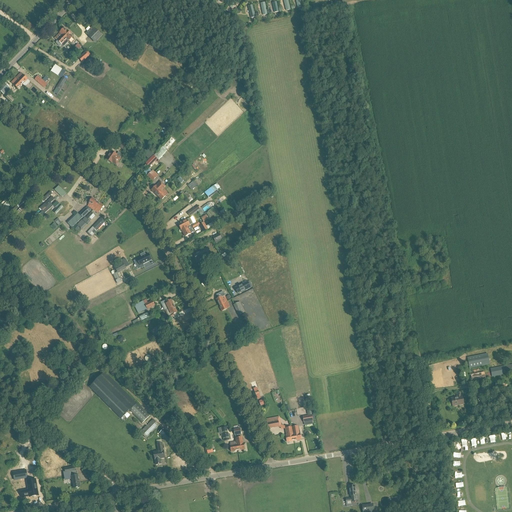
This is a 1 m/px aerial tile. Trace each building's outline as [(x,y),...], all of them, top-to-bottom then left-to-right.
[(232,9),(238,0),(232,0),(228,6),(232,9)] [(64,29),(59,34),(66,40),(68,42),(73,37),(71,35),(67,31),(66,31),(64,29)] [(95,29),(88,36),(95,43),(102,35),(95,29)] [(59,34),(55,38),(58,40),(56,42),(56,44),(59,46),(60,46),(62,45),(64,47),(66,44),(68,42),(66,40),(59,34)] [(85,53),(79,59),(82,62),(89,57),(89,56),(85,53)] [(90,61),(89,59),(86,62),(86,63),(86,64),(90,68),(96,62),(93,58),(90,61)] [(59,76),(63,69),(54,64),(50,71),(59,76)] [(16,78),(23,85),(28,80),(21,73),(16,78)] [(44,88),(48,84),(38,76),(34,80),(44,88)] [(57,88),(54,93),(57,95),(67,79),(63,77),(56,87),(57,88)] [(23,85),(16,78),(12,82),(14,85),(13,85),(18,89),(23,85)] [(122,136),(116,145),(124,150),(129,141),(122,136)] [(151,149),(149,151),(148,149),(145,152),(151,157),(154,154),(152,153),(154,151),(151,149)] [(111,151),(106,159),(112,163),(116,165),(121,158),(120,158),(120,157),(121,157),(122,155),(119,153),(117,155),(111,151)] [(150,168),(156,161),(157,162),(159,161),(157,159),(156,160),(153,156),(146,163),(150,168)] [(148,177),(153,181),(157,177),(151,172),(150,171),(146,174),(148,176),(148,177)] [(198,186),(201,183),(200,182),(197,178),(194,181),(188,186),(192,191),(197,186),(198,186)] [(156,187),(152,191),(157,196),(164,189),(166,187),(161,182),(156,187)] [(204,191),(208,198),(220,190),(216,184),(204,191)] [(56,192),(62,198),(66,193),(61,188),(56,192)] [(164,189),(157,196),(161,200),(166,196),(168,194),(164,189)] [(44,202),(52,194),(50,191),(42,199),(44,202)] [(182,191),(180,193),(189,203),(193,200),(186,192),(185,194),(182,191)] [(226,198),(224,195),(216,201),(220,207),(224,204),(222,201),(226,198)] [(87,207),(93,210),(98,202),(92,198),(89,204),(87,207)] [(48,200),(40,207),(45,213),(53,205),(48,200)] [(2,207),(6,211),(11,205),(8,202),(2,207)] [(104,206),(98,202),(93,210),(98,214),(104,206)] [(52,213),(55,216),(63,207),(60,205),(52,213)] [(75,217),(68,224),(71,227),(71,228),(79,221),(82,218),(83,218),(91,211),(87,207),(79,214),(80,215),(79,215),(78,214),(75,217)] [(76,224),(73,227),(76,230),(79,227),(82,230),(84,228),(87,225),(89,222),(90,222),(95,216),(91,212),(85,218),(83,221),(82,220),(77,225),(76,224)] [(236,212),(229,217),(232,221),(239,217),(236,212)] [(101,218),(87,233),(91,237),(105,222),(101,218)] [(187,220),(178,224),(181,231),(182,230),(189,226),(190,226),(191,225),(192,224),(193,224),(190,218),(189,219),(187,220)] [(208,230),(208,229),(204,222),(199,225),(204,233),(208,230)] [(189,226),(182,230),(185,237),(191,234),(193,232),(192,229),(192,228),(191,225),(190,226),(189,226)] [(215,242),(222,239),(219,234),(213,237),(215,242)] [(197,261),(205,257),(211,254),(208,248),(194,255),(197,261)] [(141,257),(136,260),(141,268),(141,269),(144,267),(143,264),(151,260),(148,254),(146,255),(144,253),(140,255),(141,257)] [(122,262),(114,267),(118,274),(126,269),(126,268),(123,264),(127,262),(125,258),(121,261),(122,262)] [(245,283),(235,288),(238,295),(248,290),(251,288),(248,281),(245,283)] [(218,299),(216,300),(219,306),(227,301),(225,297),(225,296),(223,291),(216,295),(218,299)] [(165,301),(161,303),(165,311),(174,306),(171,300),(166,303),(165,301)] [(145,305),(143,306),(145,311),(147,310),(155,306),(152,301),(145,305)] [(227,301),(219,306),(222,312),(227,309),(230,307),(227,301)] [(240,302),(233,305),(238,316),(245,313),(240,302)] [(174,306),(165,311),(168,318),(173,316),(172,315),(177,312),(174,306)] [(154,330),(158,339),(163,337),(164,336),(160,327),(154,330)] [(467,358),(469,369),(490,365),(488,354),(467,358)] [(492,377),(492,379),(498,377),(498,376),(511,373),(511,364),(490,369),(492,377)] [(89,387),(121,419),(129,411),(142,424),(150,416),(137,403),(136,403),(105,372),(89,387)] [(470,375),(472,382),(486,379),(484,372),(470,375)] [(462,396),(461,397),(461,393),(456,394),(457,397),(451,399),(453,406),(464,404),(462,396)] [(304,423),(305,423),(313,422),(313,421),(312,415),(303,416),(304,423)] [(159,425),(153,419),(140,432),(146,439),(159,425)] [(268,429),(279,427),(278,421),(267,423),(268,429)] [(292,427),(293,432),(294,441),(301,440),(299,430),(298,431),(298,426),(292,427)] [(221,428),(222,434),(223,441),(229,440),(227,427),(221,428)] [(294,441),(293,432),(292,427),(285,429),(286,436),(287,443),(294,441)] [(174,439),(164,429),(159,433),(169,444),(174,439)] [(235,438),(236,442),(237,451),(244,450),(243,443),(243,444),(242,437),(235,438)] [(157,444),(158,451),(153,452),(154,460),(155,460),(156,465),(161,464),(160,459),(165,459),(163,450),(162,443),(157,444)] [(74,467),(64,469),(65,472),(65,473),(69,472),(70,477),(71,477),(74,488),(76,488),(77,488),(79,488),(79,487),(80,487),(78,479),(78,477),(77,471),(75,471),(74,467)] [(20,471),(13,472),(14,480),(22,479),(20,471)] [(29,490),(21,491),(22,497),(30,496),(30,497),(38,495),(35,480),(27,481),(29,490)] [(355,486),(349,486),(350,496),(351,496),(352,502),(359,501),(358,495),(356,495),(355,486)]
